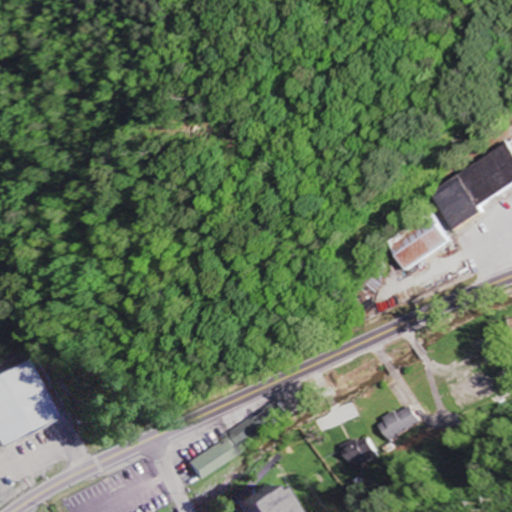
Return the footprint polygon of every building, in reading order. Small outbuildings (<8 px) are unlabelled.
[(0,442),(57,413),(27,356),(0,370),(0,442)] [(248,450),(296,417),(285,401),(237,435),(248,450)] [(383,425),(393,442),(424,423),(413,406),(383,425)] [(190,463),(201,480),(247,453),(236,435),(190,463)] [(354,469),(380,461),(373,440),(362,443),(361,441),(347,446),(354,469)] [(241,511),(231,496),(262,475),(285,511),(241,511)]
